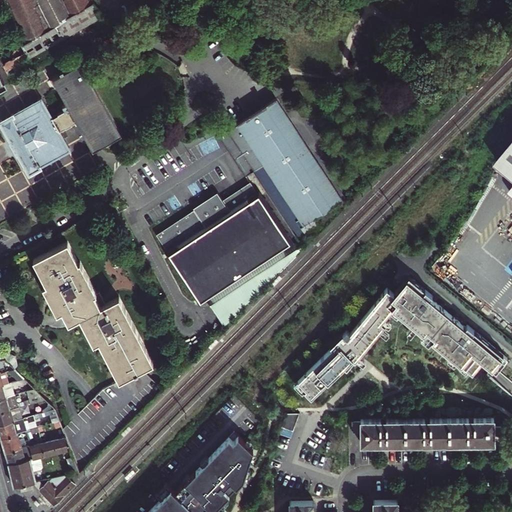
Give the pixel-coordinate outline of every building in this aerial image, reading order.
[(99,5),(96,0),(8,0),(20,28),(22,33),(25,42),(30,53),(34,65),(91,33),(108,23),(99,5)] [(108,0),(99,5),(108,23),(147,0),(108,0)] [(13,49),(18,59),(30,53),(25,42),(13,49)] [(2,56),(7,65),(18,59),(13,49),(2,56)] [(30,53),(18,59),(7,65),(13,77),(34,65),(30,53)] [(53,115),(43,96),(0,120),(15,147),(28,172),(71,149),(62,132),(80,122),(96,150),(108,144),(110,143),(124,136),(83,61),(56,77),(71,105),(53,115)] [(7,65),(0,68),(0,84),(13,77),(7,65)] [(239,126),(230,131),(306,248),(348,207),(296,126),(278,98),(238,124),(239,126)] [(511,145),(498,162),(511,173),(511,185),(508,190),(511,193),(511,145)] [(222,200),(229,212),(257,194),(249,182),(222,200)] [(229,212),(222,200),(216,191),(192,206),(196,211),(206,227),(229,212)] [(259,192),(257,194),(229,212),(206,227),(167,251),(165,253),(198,303),(292,243),(259,192)] [(206,227),(196,211),(188,216),(186,214),(156,233),(167,251),(206,227)] [(72,322),(84,316),(105,305),(99,293),(96,294),(80,262),(79,262),(67,241),(33,259),(46,283),(44,284),(59,311),(64,309),(72,322)] [(330,347),(296,380),(304,388),(302,390),(309,397),(341,367),(350,357),(355,362),(356,361),(359,358),(381,334),(374,328),(377,325),(379,321),(376,318),(379,315),(384,308),(387,305),(394,311),(407,322),(411,324),(419,331),(421,327),(429,333),(426,337),(445,352),(451,357),(457,362),(467,370),(471,374),(483,359),(485,360),(491,366),(496,370),(506,357),(465,324),(464,326),(429,297),(431,295),(407,275),(392,293),(385,287),(380,294),(348,332),(345,329),(328,345),(330,347)] [(272,288),(280,280),(277,277),(269,286),(272,288)] [(119,298),(105,305),(84,316),(97,343),(101,341),(120,380),(141,370),(153,364),(119,298)] [(387,305),(384,308),(391,313),(394,311),(387,305)] [(386,320),(379,315),(376,318),(379,321),(383,324),(386,320)] [(411,324),(407,322),(402,329),(405,332),(411,324)] [(384,330),(377,325),(374,328),(381,334),(384,330)] [(429,333),(421,327),(419,331),(416,334),(423,340),(426,337),(429,333)] [(451,357),(445,352),(442,355),(449,360),(451,357)] [(355,362),(350,357),(341,367),(345,371),(355,362)] [(366,364),(359,358),(356,361),(363,367),(366,364)] [(491,366),(485,360),(481,364),(488,370),(491,366)] [(467,370),(457,362),(454,365),(465,373),(467,370)] [(18,381),(23,379),(13,370),(9,371),(18,381)] [(162,389),(141,370),(120,380),(105,387),(61,429),(65,437),(70,448),(74,457),(79,470),(162,389)] [(304,388),(296,380),(293,383),(301,392),(302,390),(304,388)] [(8,384),(4,385),(0,386),(0,398),(15,394),(12,383),(8,384)] [(0,412),(19,407),(42,400),(43,399),(33,389),(27,391),(29,400),(18,403),(15,394),(0,398),(0,412)] [(19,407),(0,412),(0,424),(22,418),(19,407)] [(22,418),(0,424),(0,435),(0,437),(22,431),(37,427),(34,419),(49,415),(53,423),(58,422),(52,410),(44,412),(22,418)] [(299,413),(287,413),(283,426),(294,430),(299,413)] [(494,426),(494,417),(368,418),(368,420),(360,420),(360,431),(368,431),(368,441),(380,441),(380,447),(381,447),(386,447),(386,441),(425,441),(425,447),(425,446),(430,446),(430,441),(469,441),(469,446),(474,446),(474,441),(494,440),(494,433),(501,433),(501,426),(494,426)] [(124,437),(132,428),(130,425),(121,434),(124,437)] [(37,427),(22,431),(25,439),(39,435),(38,432),(37,427)] [(175,491),(166,482),(156,492),(161,498),(147,511),(202,511),(208,506),(213,510),(243,479),(253,449),(234,430),(175,491)] [(4,451),(5,453),(27,446),(26,445),(25,439),(22,431),(0,437),(3,445),(4,451)] [(59,438),(53,440),(56,451),(70,448),(65,437),(59,438)] [(56,451),(53,440),(41,443),(44,454),(56,451)] [(44,454),(41,443),(30,446),(33,457),(40,455),(44,454)] [(27,446),(5,453),(6,458),(8,464),(30,458),(27,446)] [(33,457),(30,458),(8,464),(11,475),(14,487),(32,482),(36,481),(34,471),(42,469),(43,466),(40,455),(33,457)] [(74,457),(66,459),(72,472),(79,470),(74,457)] [(128,481),(137,472),(134,470),(132,468),(124,477),(126,478),(128,481)] [(36,481),(32,482),(51,501),(54,505),(63,496),(75,485),(71,480),(65,474),(36,481)] [(374,499),(373,511),(397,511),(398,499),(374,499)] [(290,500),(290,511),(314,511),(314,500),(290,500)]
